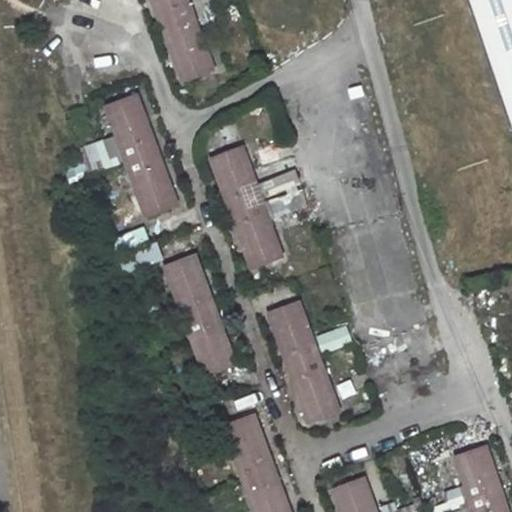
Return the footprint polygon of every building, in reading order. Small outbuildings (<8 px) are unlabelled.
[(215,75),(187,0),(153,0),(185,85),(215,75)] [(511,0),(465,0),(509,131),(511,129),(511,0)] [(175,199),(134,91),(106,102),(145,211),(175,199)] [(249,147),(285,141),(279,104),(243,110),(249,147)] [(111,137),(84,144),(91,170),(118,163),(111,137)] [(215,166),(255,274),(285,263),(245,155),(215,166)] [(118,250),(147,240),(143,227),(114,237),(118,250)] [(123,249),(124,266),(159,265),(158,247),(123,249)] [(235,364),(195,255),(166,266),(206,375),(235,364)] [(338,409),(299,301),(269,312),(309,419),(338,409)] [(511,311),(494,317),(511,372),(511,311)] [(322,355),(352,342),(344,323),(314,336),(322,355)] [(289,511),(256,420),(227,431),(256,511),(289,511)] [(424,462),(452,455),(448,435),(419,442),(424,462)] [(505,511),(483,446),(454,455),(472,511),(505,511)] [(375,511),(364,481),(335,491),(343,511),(375,511)]
